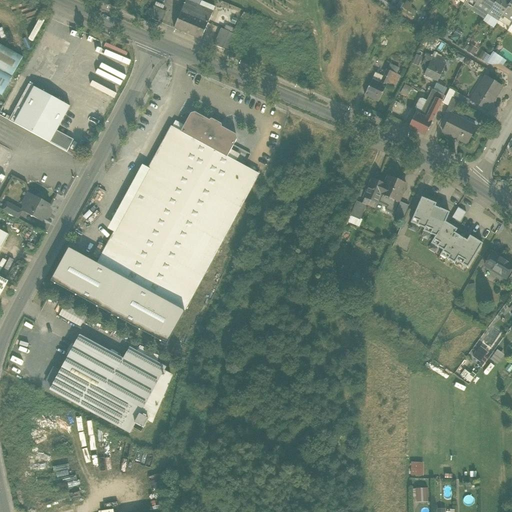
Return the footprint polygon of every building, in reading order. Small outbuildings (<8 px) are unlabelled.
[(189,0),(186,0),(184,5),(192,9),(195,2),(189,0)] [(477,7),(487,14),(496,0),(466,0),(464,3),(475,10),(477,7)] [(498,21),(502,15),(511,0),(496,0),(487,14),(498,21)] [(511,22),(511,0),(502,15),(511,22)] [(189,16),(192,9),(184,5),(181,12),(189,16)] [(149,18),(161,23),(166,12),(154,7),(149,18)] [(205,7),(204,11),(202,13),(210,16),(213,10),(205,7)] [(485,17),(487,14),(477,7),(475,10),(485,17)] [(207,23),(210,16),(202,13),(204,11),(198,8),(197,11),(194,18),(207,23)] [(174,28),(201,40),(208,24),(207,23),(194,18),(189,16),(181,12),(174,28)] [(487,14),(485,17),(482,21),(493,29),(498,21),(487,14)] [(511,23),(511,22),(502,15),(498,21),(509,28),(511,24),(511,23)] [(213,45),(225,50),(232,34),(220,28),(213,45)] [(0,44),(0,69),(12,76),(23,57),(0,44)] [(471,44),(466,51),(472,55),(476,48),(471,44)] [(482,51),(478,58),(484,62),(488,55),(482,51)] [(493,52),(485,63),(492,64),(499,63),(503,66),(506,61),(493,52)] [(465,58),(457,54),(455,60),(462,63),(465,58)] [(418,67),(422,58),(415,55),(412,64),(418,67)] [(428,67),(432,58),(426,55),(421,64),(428,67)] [(424,75),(438,82),(446,64),(443,63),(435,59),(432,58),(428,67),(424,75)] [(390,64),(387,70),(392,72),(397,74),(400,68),(390,64)] [(12,77),(12,76),(0,69),(0,94),(2,96),(12,77)] [(387,69),(384,75),(380,83),(385,86),(386,84),(392,72),(387,70),(387,69)] [(374,80),(380,83),(384,75),(378,72),(374,80)] [(386,84),(394,87),(400,76),(397,74),(392,72),(386,84)] [(473,103),(487,112),(502,88),(486,78),(478,89),(481,91),(473,103)] [(386,86),(385,86),(380,83),(374,80),(372,80),(365,95),(378,102),(386,86)] [(436,83),(433,91),(443,96),(447,89),(436,83)] [(9,121),(50,143),(57,131),(70,107),(28,84),(9,121)] [(407,97),(412,88),(405,84),(400,93),(407,97)] [(442,104),(448,107),(452,99),(455,92),(449,89),(442,104)] [(471,101),(473,103),(481,91),(478,89),(471,101)] [(421,113),(420,116),(432,121),(444,96),(443,96),(433,91),(432,90),(427,101),(421,113)] [(455,92),(452,99),(458,102),(467,107),(471,101),(455,92)] [(416,111),(421,113),(427,101),(423,99),(419,99),(415,108),(416,111)] [(452,114),(458,102),(452,99),(448,107),(445,112),(451,115),(451,114),(452,114)] [(399,102),(395,110),(401,112),(404,104),(399,102)] [(190,114),(181,132),(227,157),(237,139),(236,135),(221,127),(220,126),(217,127),(211,124),(210,121),(209,120),(195,113),(190,114)] [(425,136),(432,121),(420,116),(415,114),(408,128),(425,136)] [(442,131),(466,144),(475,127),(452,114),(451,114),(451,115),(442,131)] [(210,119),(209,120),(210,121),(211,124),(217,127),(220,126),(221,127),(221,126),(221,124),(212,119),(210,119)] [(259,174),(227,157),(181,132),(171,127),(150,165),(114,232),(97,264),(185,311),(259,174)] [(73,140),(57,131),(50,143),(67,152),(73,140)] [(114,232),(150,165),(144,161),(108,229),(114,232)] [(380,195),(381,195),(398,202),(396,201),(399,194),(401,195),(406,184),(388,177),(384,185),(380,195)] [(364,198),(377,203),(381,195),(380,195),(384,185),(372,180),(364,198)] [(23,211),(25,212),(33,196),(27,193),(19,209),(23,211)] [(393,215),(398,202),(381,195),(377,203),(387,208),(385,211),(393,215)] [(24,212),(41,221),(50,205),(33,196),(25,212),(24,212)] [(443,251),(442,252),(448,256),(447,259),(454,264),(456,261),(458,257),(464,261),(462,265),(467,268),(482,244),(470,236),(467,241),(455,234),(457,229),(445,222),(449,213),(439,208),(439,209),(435,207),(436,204),(422,198),(412,219),(419,221),(417,225),(424,229),(425,227),(432,230),(430,234),(435,237),(433,240),(439,243),(437,247),(443,251)] [(3,210),(18,219),(23,211),(19,209),(7,202),(3,210)] [(350,215),(359,219),(365,206),(356,202),(355,205),(350,215)] [(395,214),(403,217),(408,205),(400,202),(395,214)] [(458,208),(452,219),(460,223),(466,213),(458,208)] [(0,251),(9,235),(0,230),(0,251)] [(50,281),(166,345),(185,311),(97,264),(68,248),(50,281)] [(480,263),(485,266),(491,256),(486,253),(480,263)] [(485,266),(505,279),(511,267),(511,266),(492,254),(491,256),(485,266)] [(79,335),(74,344),(119,368),(123,360),(79,335)] [(50,389),(95,413),(119,369),(119,368),(74,344),(60,371),(52,384),(50,389)] [(480,347),(472,357),(480,363),(477,366),(480,368),(488,358),(485,356),(488,353),(480,347)] [(132,428),(135,423),(139,415),(163,372),(165,368),(157,364),(136,353),(129,349),(123,360),(119,368),(119,369),(95,413),(130,432),(132,428)] [(52,384),(60,371),(53,367),(46,381),(47,381),(52,384)] [(470,382),(476,375),(472,372),(470,374),(464,370),(460,375),(470,382)] [(171,376),(163,372),(139,415),(148,419),(148,420),(151,422),(171,376)] [(148,419),(139,415),(135,423),(143,428),(148,420),(148,419)] [(141,432),(143,428),(135,423),(132,428),(141,432)] [(410,475),(423,476),(423,463),(410,462),(410,475)] [(436,501),(443,501),(443,485),(435,485),(436,501)] [(416,488),(416,502),(428,502),(428,488),(416,488)]
